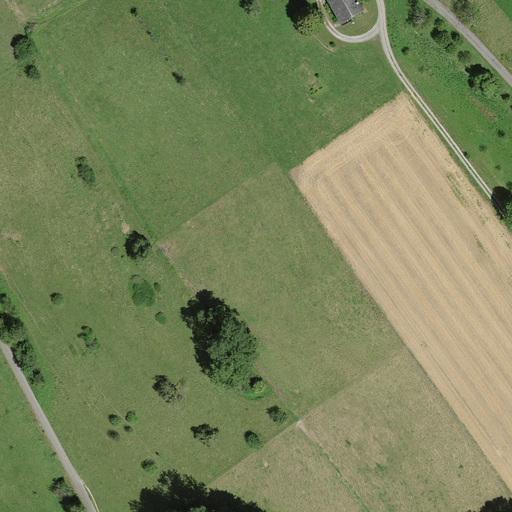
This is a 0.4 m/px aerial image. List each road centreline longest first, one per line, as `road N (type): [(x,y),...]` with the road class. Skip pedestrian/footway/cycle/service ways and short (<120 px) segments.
road 1 (track): [(378,0),(389,53),(511,223)]
road 2 (unclassified): [(91,511),(0,327)]
